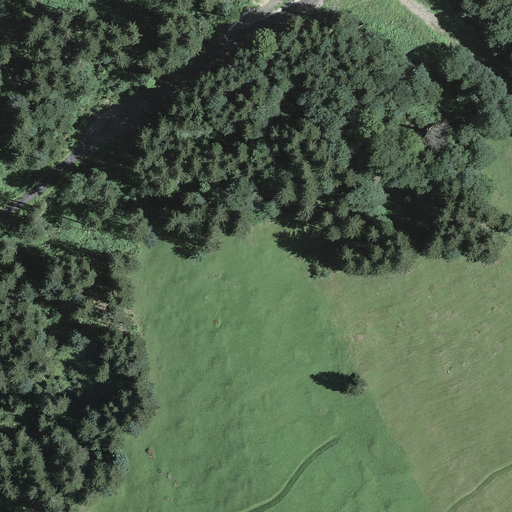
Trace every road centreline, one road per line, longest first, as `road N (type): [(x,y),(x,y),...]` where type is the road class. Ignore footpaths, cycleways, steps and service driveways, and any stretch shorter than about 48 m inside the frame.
road 1 (track): [(247,22),(161,99),(0,213)]
road 2 (track): [(248,511),(277,500),(302,467),(345,435)]
